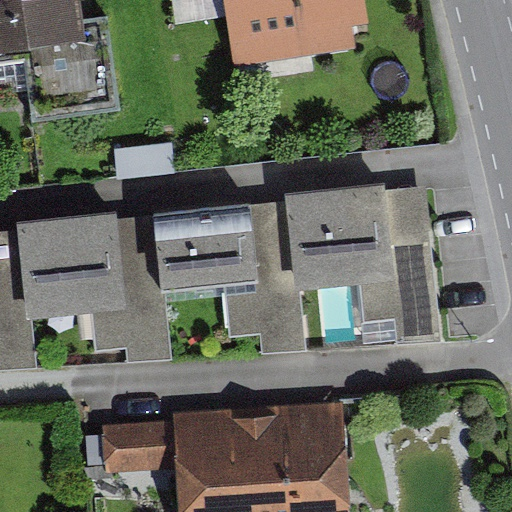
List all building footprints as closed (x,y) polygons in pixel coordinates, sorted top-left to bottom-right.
[(78,0),(0,0),(0,42),(33,38),(32,26),(81,20),(78,0)] [(238,12),(236,0),(182,0),(185,19),(238,12)] [(357,38),(355,18),(369,16),(367,0),(236,0),(238,12),(244,53),(357,38)] [(129,108),(117,16),(81,20),(32,26),(33,38),(38,75),(43,119),(129,108)] [(33,38),(0,42),(0,79),(38,75),(33,38)] [(390,189),(398,271),(366,274),(370,319),(403,315),(406,343),(451,338),(436,184),(390,189)] [(390,189),(290,198),(298,281),(308,280),(329,278),(366,274),(398,271),(390,189)] [(257,202),(265,276),(233,279),(239,332),(269,329),(271,351),(315,347),(308,280),(298,281),(290,198),(257,202)] [(257,202),(155,212),(162,286),(174,284),(233,279),(265,276),(257,202)] [(104,347),(135,344),(136,359),(170,355),(181,354),(174,284),(162,286),(155,212),(121,215),(130,299),(99,302),(104,347)] [(121,215),(22,225),(31,309),(38,308),(99,302),(130,299),(121,215)] [(22,225),(0,227),(0,364),(4,365),(4,367),(44,363),(38,308),(31,309),(22,225)] [(348,511),(342,414),(194,423),(196,462),(199,511),(348,511)] [(196,462),(194,423),(147,425),(113,427),(116,466),(196,462)]
